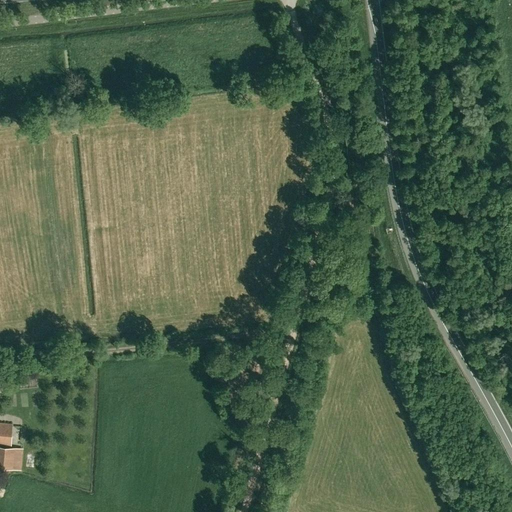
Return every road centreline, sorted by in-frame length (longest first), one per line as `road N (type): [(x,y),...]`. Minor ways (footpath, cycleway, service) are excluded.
road 1 (track): [(244,511),(338,157),(286,0)]
road 2 (motorway): [(373,0),(412,246),(511,433)]
road 3 (unclassified): [(0,24),(194,0)]
